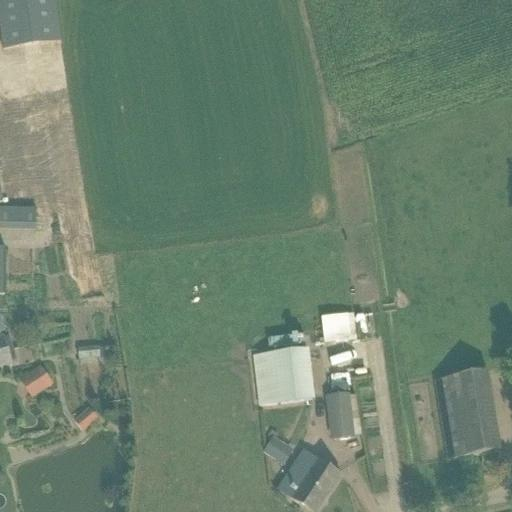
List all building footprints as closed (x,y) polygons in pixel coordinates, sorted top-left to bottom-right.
[(61,43),(55,0),(0,0),(0,33),(2,51),(61,43)] [(0,184),(0,229),(35,230),(35,210),(0,209),(0,204),(3,204),(0,184)] [(332,317),(320,319),(323,344),(335,343),(332,317)] [(0,368),(11,365),(7,352),(3,338),(0,339),(0,368)] [(98,348),(77,350),(78,360),(99,358),(98,348)] [(304,353),(253,358),(259,407),(309,401),(304,353)] [(30,376),(41,392),(51,386),(40,369),(30,376)] [(499,453),(496,433),(486,374),(435,383),(448,462),(499,453)] [(346,396),(328,399),(334,439),(351,437),(346,396)] [(96,419),(89,412),(76,423),(82,431),(96,419)] [(264,455),(267,457),(274,461),(285,444),(275,438),(264,455)] [(289,475),(288,476),(277,493),(305,511),(317,511),(340,477),(311,457),(305,466),(311,471),(303,484),(289,475)]
